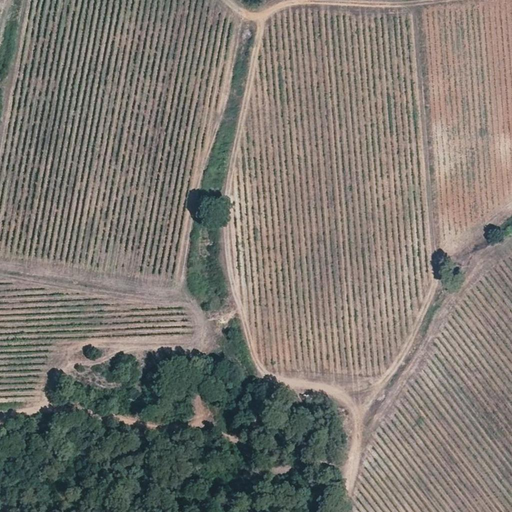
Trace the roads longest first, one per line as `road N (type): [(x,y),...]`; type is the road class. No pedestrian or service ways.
road 1 (track): [(430,0),(303,0),(261,18),(224,196),(221,250),(262,377),(357,417),(341,511)]
road 2 (track): [(357,417),(410,361),(436,283),(511,231)]
